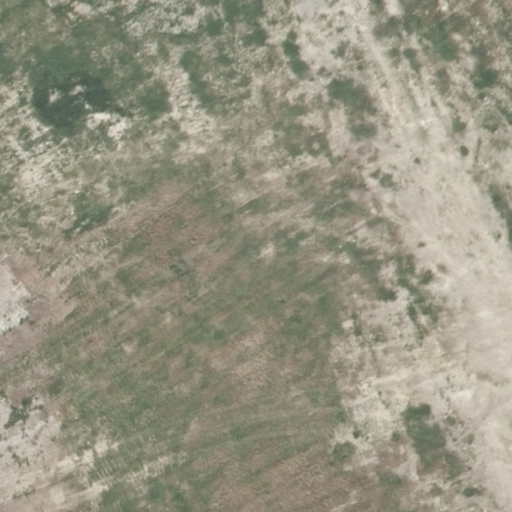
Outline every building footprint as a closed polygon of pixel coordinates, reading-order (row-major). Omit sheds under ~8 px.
[(262,285),(93,0),(84,0),(0,50),(0,88),(153,349),(262,285)] [(511,511),(511,406),(272,0),(93,0),(262,285),(395,511),(511,511)] [(511,0),(391,0),(511,206),(511,0)] [(0,197),(0,256),(26,242),(0,197)] [(0,444),(38,422),(0,356),(0,444)] [(170,511),(137,459),(53,511),(170,511)]
